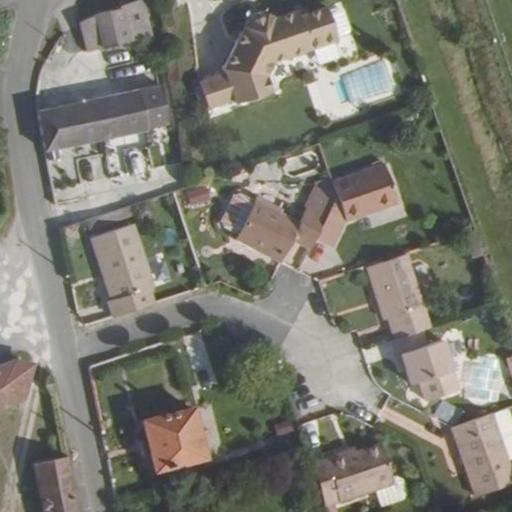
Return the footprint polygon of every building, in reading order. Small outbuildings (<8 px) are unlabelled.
[(149,31),(139,0),(128,0),(117,4),(117,6),(92,12),(101,44),(101,46),(149,31)] [(67,27),(62,31),(69,53),(101,44),(92,12),(83,17),(75,21),(67,27)] [(274,18),(247,25),(225,70),(228,77),(203,85),(211,108),(235,99),(237,104),(268,94),(263,79),(272,64),(337,47),(328,13),(304,20),(302,15),(278,21),(274,18)] [(134,87),(134,89),(34,110),(42,148),(165,122),(157,82),(134,87)] [(87,183),(88,197),(183,189),(180,164),(151,166),(149,145),(125,147),(127,171),(116,172),(114,140),(106,140),(108,154),(81,156),(81,163),(53,166),(55,186),(87,183)] [(252,145),(214,157),(220,172),(257,160),(252,145)] [(397,199),(385,161),(332,177),(338,197),(328,215),(317,235),(331,243),(346,215),(397,199)] [(328,215),(338,197),(332,177),(324,187),(313,207),(328,215)] [(204,184),(185,192),(191,208),(211,200),(204,184)] [(245,227),(261,197),(247,190),(241,191),(229,213),(231,219),(245,227)] [(261,197),(241,235),(259,244),(262,240),(286,252),(294,237),(311,246),(317,235),(328,215),(313,207),(306,220),(262,196),(261,197)] [(109,299),(105,300),(109,313),(151,299),(146,285),(150,284),(129,224),(88,237),(109,299)] [(483,238),(478,224),(466,228),(471,243),(483,238)] [(487,250),(483,238),(471,243),(475,254),(487,250)] [(286,252),(262,240),(259,244),(283,258),(286,252)] [(421,330),(428,328),(403,249),(365,261),(383,318),(389,316),(396,338),(421,330)] [(395,357),(400,355),(405,370),(409,385),(419,382),(425,401),(458,390),(443,341),(427,346),(421,330),(396,338),(390,340),(395,357)] [(405,370),(400,355),(395,357),(400,371),(405,370)] [(0,405),(21,395),(25,375),(27,362),(11,360),(0,364),(0,405)] [(389,397),(380,415),(406,428),(415,410),(389,397)] [(190,406),(140,418),(153,468),(202,456),(190,406)] [(510,481),(488,413),(449,426),(471,494),(510,481)] [(392,480),(379,443),(354,451),(346,454),(344,449),(308,461),(321,503),(392,480)] [(32,461),(42,511),(75,511),(65,453),(32,461)]
